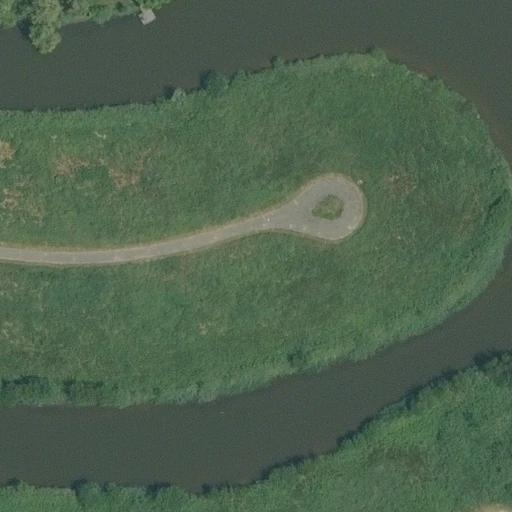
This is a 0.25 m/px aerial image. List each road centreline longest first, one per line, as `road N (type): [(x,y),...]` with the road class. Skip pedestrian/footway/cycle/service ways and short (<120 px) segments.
road 1 (residential): [(0,253),(108,257),(285,221)]
road 2 (residential): [(285,221),(331,232),(346,225),(352,201),(340,186),(299,207)]
